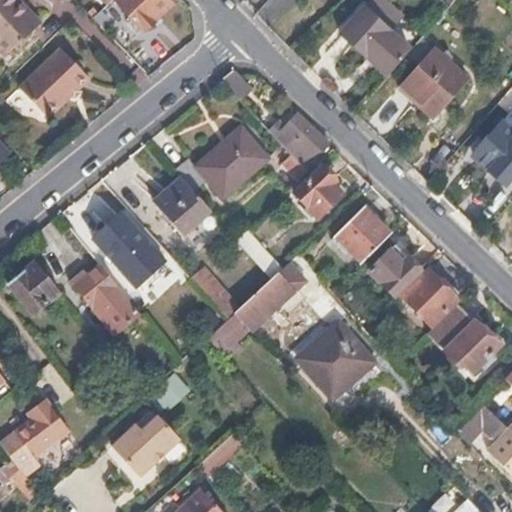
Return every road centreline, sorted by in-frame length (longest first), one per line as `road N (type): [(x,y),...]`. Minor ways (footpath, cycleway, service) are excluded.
road 1 (residential): [(239,33),(511,294)]
road 2 (residential): [(0,230),(239,33)]
